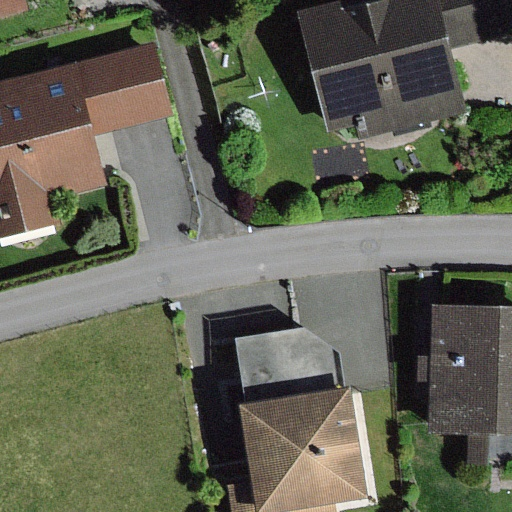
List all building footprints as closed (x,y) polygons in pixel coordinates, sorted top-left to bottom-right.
[(0,0),(0,18),(29,11),(26,0),(0,0)] [(511,0),(342,0),(297,11),(328,133),(356,126),(359,140),(467,113),(451,47),(511,31),(511,0)] [(156,43),(0,82),(0,238),(63,223),(57,200),(108,186),(96,137),(175,117),(156,43)] [(511,306),(432,305),(431,357),(419,357),(419,381),(430,381),(429,434),(470,434),(469,464),(488,465),(488,435),(511,435),(511,306)] [(306,327),(244,338),(253,403),(239,406),(252,483),(228,485),(231,511),(337,511),(336,505),(368,499),(351,388),(346,388),(341,354),(306,327)]
